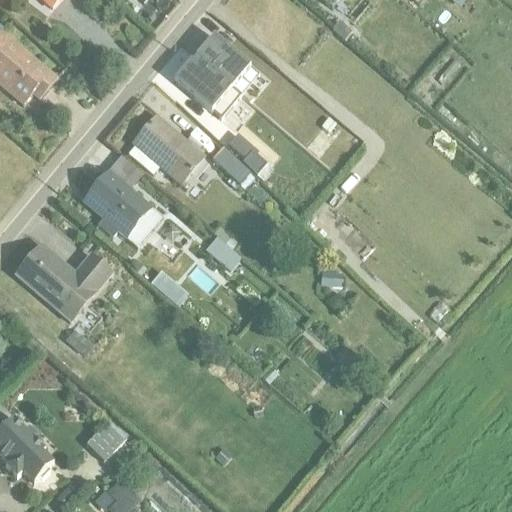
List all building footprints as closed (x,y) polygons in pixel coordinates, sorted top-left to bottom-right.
[(0,0),(0,1),(2,3),(4,0),(37,0),(51,14),(64,0),(0,0)] [(315,0),(331,13),(342,0),(315,0)] [(407,0),(418,8),(424,0),(407,0)] [(339,25),(333,33),(345,44),(351,36),(339,25)] [(0,91),(23,111),(33,100),(40,105),(58,82),(3,35),(5,33),(0,28),(0,91)] [(196,61),(231,91),(249,70),(214,40),(196,61)] [(195,99),(194,101),(221,124),(242,100),(231,91),(196,61),(192,66),(177,84),(195,99)] [(177,84),(192,66),(190,65),(174,85),(194,101),(195,99),(177,84)] [(136,150),(129,159),(154,179),(159,173),(182,191),(205,162),(157,121),(133,148),(136,150)] [(197,125),(189,133),(204,149),(212,142),(197,125)] [(256,126),(246,150),(264,158),(274,134),(256,126)] [(223,152),(212,164),(231,183),(228,186),(236,194),(240,190),(245,194),(255,183),(223,152)] [(110,174),(132,194),(143,179),(121,161),(110,174)] [(132,194),(110,174),(82,206),(103,224),(98,230),(113,243),(118,237),(127,245),(128,244),(138,252),(164,222),(132,194)] [(256,187),(247,196),(261,208),(269,199),(256,187)] [(171,228),(163,240),(173,247),(181,235),(171,228)] [(217,241),(233,255),(240,248),(220,231),(213,238),(217,241)] [(233,255),(217,241),(206,255),(231,276),(242,263),(233,255)] [(42,248),(15,280),(72,329),(115,278),(91,258),(75,277),(42,248)] [(396,289),(405,278),(381,257),(372,267),(396,289)] [(323,274),(321,289),(343,292),(344,281),(343,277),(323,274)] [(162,276),(151,288),(178,312),(189,299),(162,276)] [(75,334),(66,345),(85,361),(94,350),(75,334)] [(343,353),(337,360),(345,366),(341,370),(359,385),(369,373),(351,358),(350,359),(343,353)] [(0,460),(8,469),(6,471),(17,483),(23,477),(34,488),(39,484),(42,485),(50,477),(49,473),(54,468),(43,457),(46,454),(35,443),(38,439),(30,431),(26,434),(15,423),(0,437),(0,460)] [(106,429),(86,449),(105,468),(124,446),(106,429)] [(120,485),(108,498),(117,506),(112,511),(133,511),(141,505),(120,485)]
